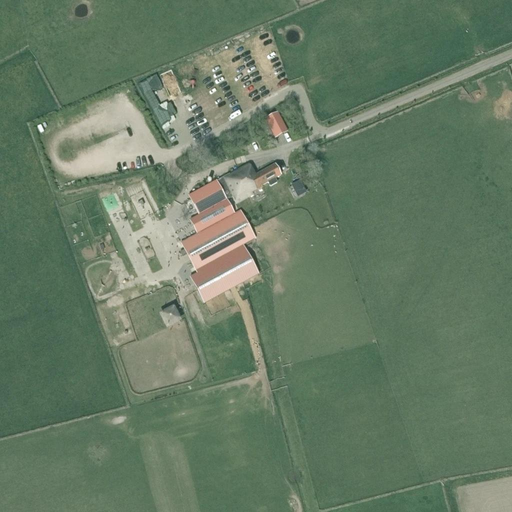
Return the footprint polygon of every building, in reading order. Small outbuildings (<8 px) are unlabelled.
[(278,113),(265,120),(275,139),(288,132),(284,124),(278,113)] [(222,180),(217,182),(227,200),(231,198),(236,207),(237,207),(253,198),(252,196),(262,191),(260,188),(281,178),(275,167),(255,178),(253,174),(249,166),(222,180)] [(190,201),(184,205),(190,215),(196,212),(199,217),(227,201),(227,200),(217,182),(188,198),(190,201)] [(199,217),(190,221),(197,235),(235,215),(227,201),(199,217)] [(240,212),(235,215),(197,235),(181,244),(196,272),(255,240),(240,212)]
